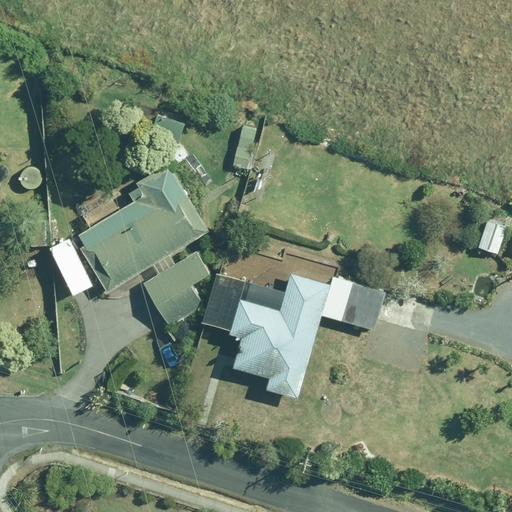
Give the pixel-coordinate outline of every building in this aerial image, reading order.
[(186,119),(155,106),(146,130),(177,142),(186,119)] [(260,128),(240,123),(230,166),(250,171),(260,128)] [(105,290),(207,228),(164,159),(121,185),(129,198),(70,234),(105,290)] [(495,255),(506,224),(484,216),(473,247),(495,255)] [(209,270),(194,247),(139,281),(166,324),(201,302),(189,282),(209,270)] [(372,326),(383,287),(331,273),(329,281),(287,269),(277,306),(237,295),(226,333),(238,337),(230,365),(265,374),(262,386),(297,396),(320,312),(372,326)] [(437,367),(428,384),(450,395),(459,378),(437,367)]
